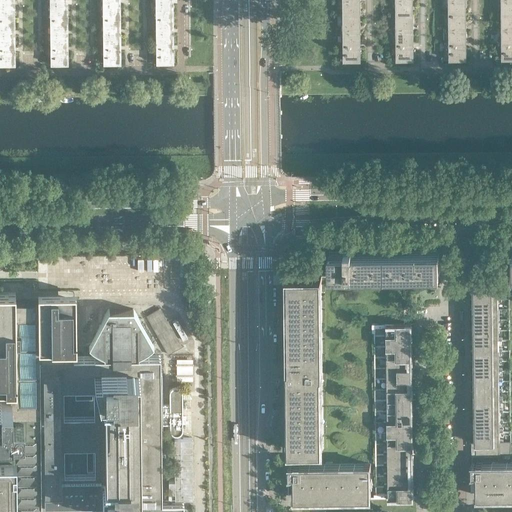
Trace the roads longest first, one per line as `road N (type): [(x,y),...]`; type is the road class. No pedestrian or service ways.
road 1 (secondary): [(261,511),(267,222)]
road 2 (secondary): [(231,223),(235,511)]
road 3 (residential): [(0,72),(183,70),(182,0)]
road 4 (tertiary): [(511,198),(265,195)]
road 5 (tertiary): [(267,222),(511,220)]
road 6 (secondary): [(231,203),(0,206)]
road 7 (secondary): [(0,223),(231,223)]
road 8 (residential): [(459,304),(459,511)]
road 9 (secondary): [(233,0),(231,203)]
road 10 (secondary): [(265,195),(264,0)]
